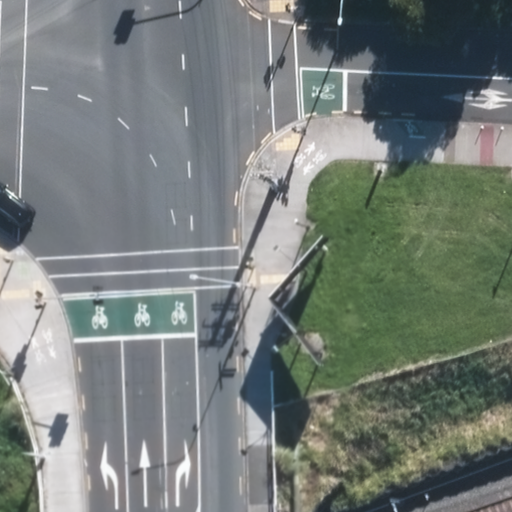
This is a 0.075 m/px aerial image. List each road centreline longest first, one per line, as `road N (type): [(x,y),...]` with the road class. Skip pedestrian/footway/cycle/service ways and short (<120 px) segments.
road 1 (primary): [(165,69),(170,511)]
road 2 (residential): [(511,70),(165,69)]
road 3 (secondary): [(0,94),(165,69)]
